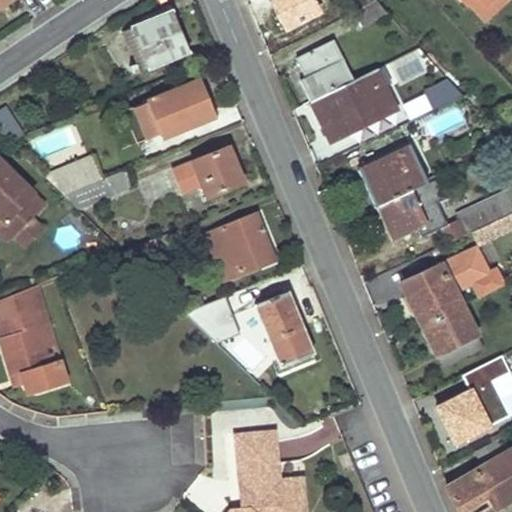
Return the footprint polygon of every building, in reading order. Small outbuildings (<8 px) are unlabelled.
[(273,10),(285,31),(318,13),(311,0),(273,0),(278,8),(273,10)] [(460,0),(466,6),(468,4),(472,0),(484,0),(494,10),(504,0),(460,0)] [(472,0),(468,4),(483,21),(494,10),(484,0),(472,0)] [(352,12),(361,28),(387,13),(375,1),(361,8),(352,12)] [(187,51),(180,31),(172,11),(131,26),(139,48),(146,66),(187,51)] [(299,82),(309,103),(352,82),(332,42),(296,60),(306,79),(299,82)] [(133,50),(139,69),(146,66),(139,48),(133,50)] [(352,82),(309,103),(329,143),(394,111),(382,86),(375,89),(368,74),(352,82)] [(200,79),(124,108),(136,140),(159,131),(161,136),(214,116),(200,79)] [(462,97),(454,88),(447,80),(422,91),(432,111),(462,97)] [(0,131),(9,141),(16,138),(23,135),(5,109),(0,112),(0,131)] [(181,190),(202,181),(208,195),(243,180),(228,145),(172,169),(181,190)] [(376,209),(426,184),(410,149),(359,172),(376,209)] [(0,224),(3,221),(16,234),(32,217),(44,205),(0,161),(0,224)] [(64,194),(94,181),(89,165),(51,181),(64,194)] [(109,175),(94,181),(64,194),(78,207),(116,193),(112,184),(109,175)] [(433,181),(426,184),(376,209),(390,241),(417,229),(422,238),(439,230),(446,227),(436,203),(442,200),(433,181)] [(457,222),(464,237),(511,214),(511,205),(507,193),(455,218),(457,222)] [(224,279),(266,264),(262,255),(270,252),(256,215),(207,233),(224,279)] [(26,245),(42,228),(32,217),(16,234),(15,235),(26,245)] [(3,221),(0,224),(0,232),(9,241),(15,235),(16,234),(3,221)] [(457,222),(446,227),(439,230),(446,245),(464,237),(457,222)] [(121,249),(129,257),(137,265),(161,257),(153,237),(121,249)] [(473,247),(399,284),(420,326),(460,306),(453,292),(472,282),(478,297),(501,285),(495,271),(487,275),(473,247)] [(21,291),(0,299),(0,320),(26,309),(27,310),(29,309),(24,297),(37,292),(35,285),(21,291)] [(25,386),(26,387),(26,388),(27,389),(29,390),(31,391),(36,391),(47,387),(66,382),(60,361),(58,361),(49,364),(43,345),(37,326),(33,328),(28,313),(43,307),(37,292),(24,297),(29,309),(27,310),(26,309),(0,320),(0,327),(3,337),(0,337),(0,343),(9,372),(10,373),(15,376),(18,377),(20,378),(22,381),(24,384),(25,386)] [(293,361),(312,353),(291,299),(287,301),(284,293),(257,304),(284,370),(295,366),(293,361)] [(185,312),(201,328),(233,317),(224,296),(185,312)] [(442,369),(482,349),(460,306),(420,326),(442,369)] [(216,342),(238,329),(233,317),(201,328),(216,342)] [(49,364),(58,361),(52,342),(43,345),(49,364)] [(507,372),(500,356),(485,364),(493,379),(507,372)] [(468,392),(490,381),(493,379),(485,364),(460,377),(468,392)] [(10,373),(14,387),(24,384),(22,381),(20,378),(18,377),(15,376),(10,373)] [(468,392),(435,409),(453,443),(508,415),(490,381),(468,392)] [(290,458),(341,439),(332,416),(282,435),(290,458)] [(228,511),(227,511),(304,511),(302,483),(282,484),(277,436),(226,440),(230,490),(248,488),(256,487),(258,499),(249,500),(250,510),(228,511)] [(457,511),(462,511),(485,499),(493,511),(511,500),(511,453),(510,450),(508,451),(501,438),(472,452),(481,467),(444,488),(457,511)] [(258,499),(256,487),(248,488),(249,500),(258,499)]
